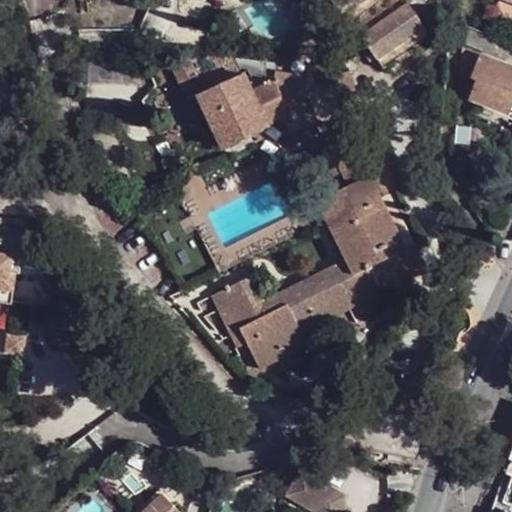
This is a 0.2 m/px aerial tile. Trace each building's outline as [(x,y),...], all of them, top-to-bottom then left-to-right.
[(398,0),(333,0),(352,27),(358,29),(398,0)] [(511,0),(477,0),(476,3),(511,16),(511,0)] [(431,33),(408,2),(363,36),(386,68),(431,33)] [(498,37),(464,23),(463,35),(462,43),(491,55),(498,37)] [(511,67),(461,48),(459,74),(478,82),(472,98),(508,113),(511,103),(511,67)] [(279,65),(231,58),(202,56),(206,70),(183,82),(193,103),(201,100),(229,158),(256,145),(252,137),(270,128),(286,120),(295,136),(324,121),(327,127),(350,116),(350,115),(367,106),(352,74),(342,75),(312,87),(307,74),(296,76),(278,72),(279,65)] [(155,92),(143,102),(148,112),(152,109),(155,107),(156,105),(158,100),(158,97),(157,93),(155,92)] [(297,286),(317,326),(406,282),(408,285),(431,273),(417,244),(407,249),(371,178),(383,172),(364,131),(331,147),(351,187),(319,203),(348,261),(297,286)] [(16,255),(0,253),(0,290),(16,293),(19,275),(13,274),(16,255)] [(273,313),(267,300),(255,276),(227,289),(233,302),(220,308),(239,348),(250,344),(262,370),(309,346),(307,341),(309,339),(305,332),(291,305),(273,313)] [(297,286),(267,300),(273,313),(291,305),(305,332),(317,326),(297,286)] [(213,296),(220,308),(233,302),(227,289),(213,296)] [(28,336),(7,334),(5,354),(26,357),(28,336)] [(279,460),(300,471),(301,468),(313,474),(318,477),(332,450),(299,444),(279,460)] [(287,494),(300,501),(313,474),(301,468),(300,471),(287,494)] [(318,477),(313,474),(300,501),(318,511),(351,511),(352,495),(318,477)] [(147,511),(180,511),(165,496),(147,511)]
